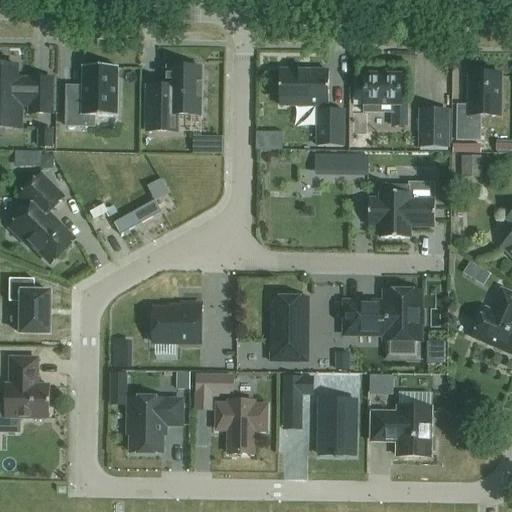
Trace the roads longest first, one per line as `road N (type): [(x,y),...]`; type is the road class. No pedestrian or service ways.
road 1 (residential): [(220,224),(90,298),(89,486),(489,495),(511,451)]
road 2 (tertiary): [(511,16),(242,14)]
road 3 (tertiary): [(242,14),(0,11)]
road 4 (residential): [(220,224),(264,262),(439,262)]
road 5 (residential): [(242,14),(240,198),(220,224)]
